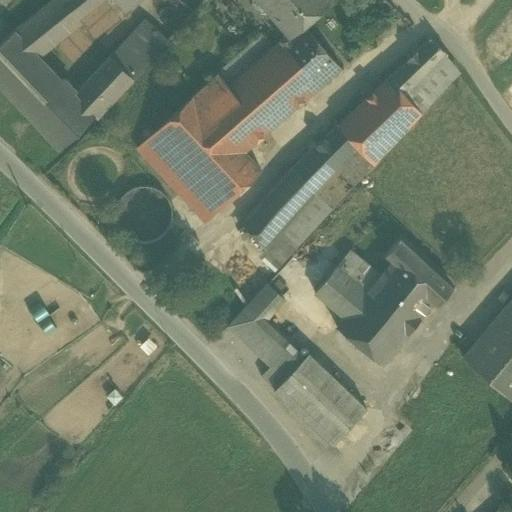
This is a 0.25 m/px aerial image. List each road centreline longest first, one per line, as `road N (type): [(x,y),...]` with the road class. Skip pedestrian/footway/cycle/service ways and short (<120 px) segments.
road 1 (residential): [(0,163),(272,432),(322,511)]
road 2 (track): [(511,127),(448,48),(395,0)]
